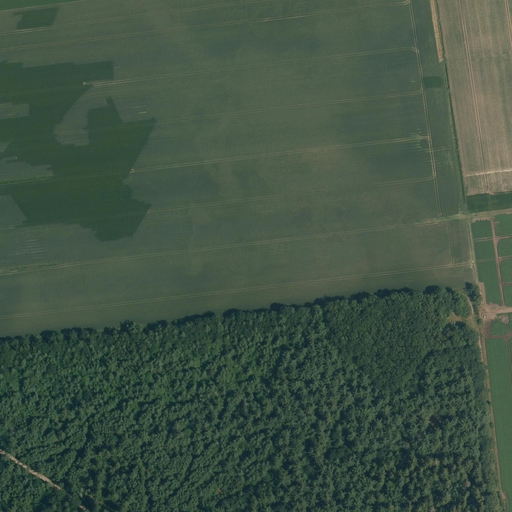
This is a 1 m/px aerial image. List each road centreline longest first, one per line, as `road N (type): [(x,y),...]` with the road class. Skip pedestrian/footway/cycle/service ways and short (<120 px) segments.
road 1 (track): [(414,296),(0,347)]
road 2 (track): [(496,511),(470,305),(457,292),(414,296)]
